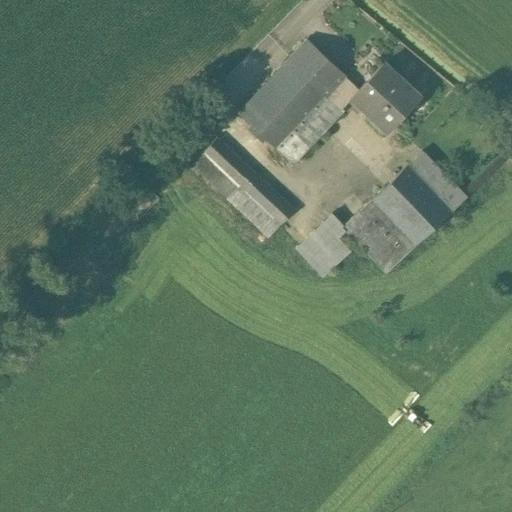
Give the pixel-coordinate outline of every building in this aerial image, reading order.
[(304,39),(237,114),(292,164),(342,110),(341,109),(351,99),(350,98),(358,89),(304,39)] [(358,89),(350,98),(351,99),(388,131),(420,98),(382,63),(358,89)] [(267,237),(294,209),(216,137),(190,164),(267,237)] [(421,150),(341,226),(346,231),(386,273),(465,197),(421,150)] [(341,226),(330,213),(295,247),(320,276),(349,251),(339,239),(346,231),(341,226)]
